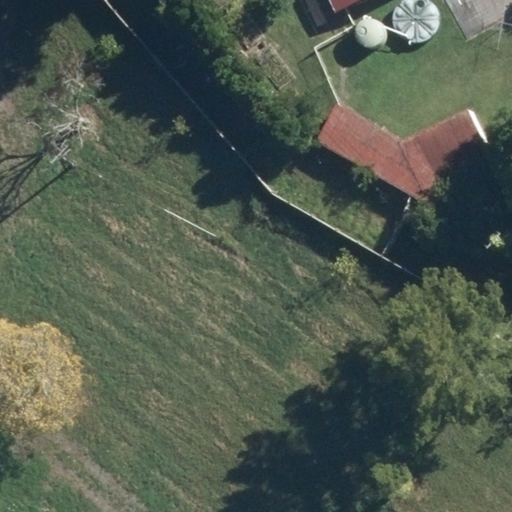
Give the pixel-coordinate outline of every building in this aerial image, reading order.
[(511,0),(332,0),(341,18),(380,0),(511,0)] [(30,358),(120,376),(123,358),(143,362),(189,123),(100,106),(66,279),(46,276),(30,358)] [(404,148),(341,111),(321,147),(438,216),(508,179),(473,112),(408,146),(404,148)] [(511,201),(492,216),(511,243),(511,201)] [(140,483),(175,511),(332,511),(204,406),(140,483)]
